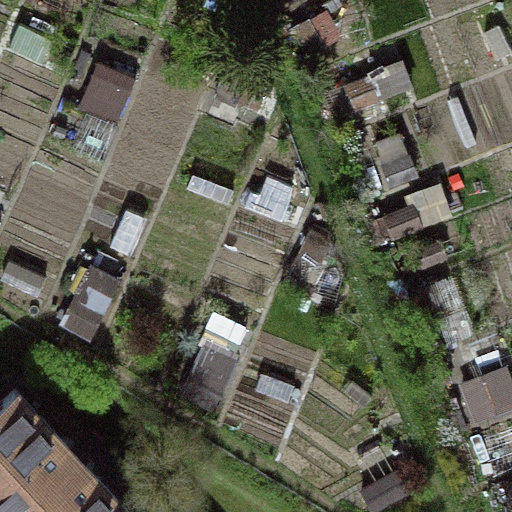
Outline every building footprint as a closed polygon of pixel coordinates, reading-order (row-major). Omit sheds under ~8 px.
[(259,0),(271,17),(295,0),(259,0)] [(98,63),(79,107),(118,123),(136,80),(98,63)] [(373,145),(389,189),(416,179),(400,135),(373,145)] [(439,201),(419,207),(426,224),(445,217),(439,201)] [(418,203),(388,213),(398,242),(428,231),(426,224),(419,207),(418,203)] [(445,258),(437,239),(413,250),(420,268),(445,258)] [(455,312),(441,279),(406,294),(420,326),(455,312)] [(207,332),(179,388),(213,404),(241,348),(207,332)] [(506,367),(494,335),(469,345),(482,377),(506,367)] [(511,409),(511,381),(506,367),(482,377),(457,386),(474,426),(511,409)] [(129,511),(15,389),(0,402),(0,511),(129,511)] [(378,511),(408,496),(394,470),(358,490),(370,511),(378,511)] [(511,511),(511,482),(493,489),(500,511),(511,511)]
